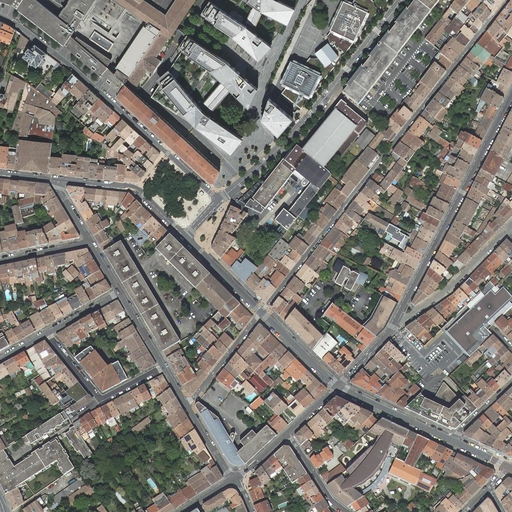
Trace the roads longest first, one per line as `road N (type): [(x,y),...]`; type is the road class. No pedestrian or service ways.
road 1 (residential): [(261,313),(507,0)]
road 2 (residential): [(220,199),(67,63),(0,16)]
road 3 (tertiary): [(220,199),(294,132),(401,0)]
road 4 (tertiary): [(511,95),(398,316)]
road 5 (residential): [(46,333),(100,400),(163,367)]
road 6 (tertiary): [(59,179),(133,187),(183,236)]
road 7 (residential): [(506,230),(448,290),(398,316)]
road 8 (tertiary): [(338,386),(453,441)]
